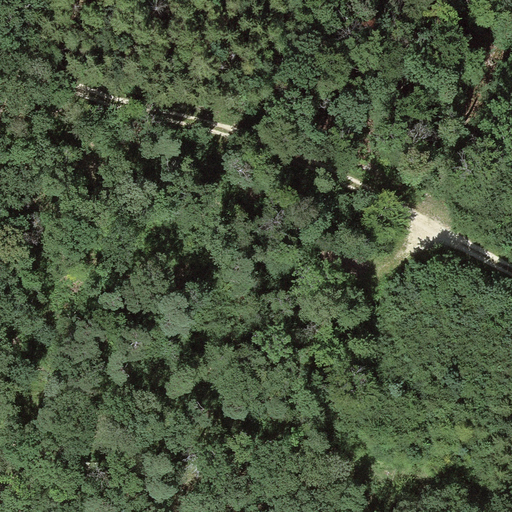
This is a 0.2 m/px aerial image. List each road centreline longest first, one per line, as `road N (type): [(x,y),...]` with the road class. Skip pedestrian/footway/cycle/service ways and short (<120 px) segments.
road 1 (track): [(511,272),(443,225),(251,135),(105,101),(0,61)]
road 2 (track): [(443,225),(198,435),(0,468)]
